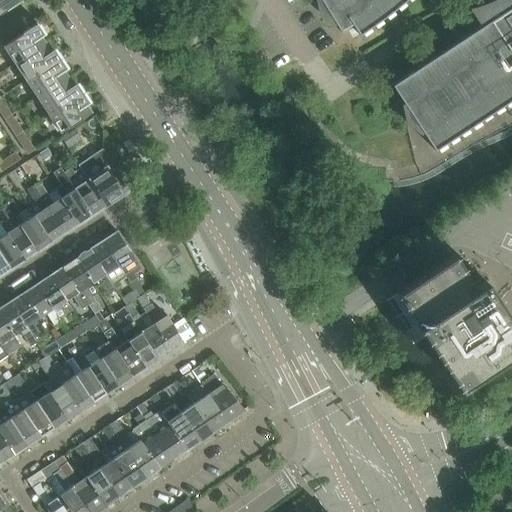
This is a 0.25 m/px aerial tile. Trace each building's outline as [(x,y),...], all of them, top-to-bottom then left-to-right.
[(0,0),(0,12),(19,0),(0,0)] [(511,0),(327,0),(334,10),(329,14),(334,22),(339,31),(340,31),(336,23),(346,16),(358,34),(372,25),(382,18),(394,8),(404,0),(485,0),(487,6),(471,9),(472,11),(473,11),(482,25),(391,85),(404,104),(408,101),(426,127),(421,130),(434,150),(511,98),(511,0)] [(36,23),(3,45),(15,63),(45,43),(40,35),(43,34),(36,23)] [(45,43),(15,63),(26,80),(59,58),(53,49),(51,51),(45,43)] [(63,69),(66,68),(59,58),(26,80),(37,97),(68,77),(63,69)] [(68,77),(37,97),(49,114),(82,92),(76,83),(73,84),(68,77)] [(86,103),(88,102),(82,92),(49,114),(60,132),(91,112),(86,103)] [(0,98),(0,113),(4,119),(11,115),(0,98)] [(11,115),(4,119),(15,136),(22,132),(11,115)] [(75,129),(61,139),(67,148),(81,139),(75,129)] [(22,132),(15,136),(27,154),(34,150),(22,132)] [(47,148),(41,152),(45,159),(52,155),(47,148)] [(0,162),(0,170),(1,172),(20,159),(15,152),(0,162)] [(79,168),(105,206),(124,193),(106,167),(96,174),(88,163),(88,164),(81,153),(73,158),(79,168)] [(133,179),(120,160),(119,158),(111,164),(125,185),(133,179)] [(26,162),(20,166),(26,174),(31,170),(26,162)] [(61,185),(54,190),(77,224),(90,215),(63,173),(60,168),(53,173),(61,185)] [(70,168),(63,173),(90,215),(105,206),(79,168),(73,172),(70,168)] [(38,192),(37,193),(63,233),(77,224),(54,190),(47,194),(41,184),(35,188),(38,192)] [(26,190),(35,203),(28,208),(50,242),(63,233),(37,193),(38,192),(35,188),(33,185),(26,190)] [(12,200),(6,204),(36,251),(50,242),(28,208),(20,213),(12,200)] [(0,209),(13,229),(5,233),(23,260),(36,251),(6,204),(0,207),(0,209)] [(0,254),(9,269),(23,260),(5,233),(1,226),(0,225),(0,254)] [(140,288),(140,284),(136,278),(137,278),(134,274),(142,269),(135,259),(116,231),(102,241),(126,277),(134,290),(138,296),(143,293),(140,288)] [(114,290),(122,285),(119,282),(126,277),(102,241),(89,250),(114,290)] [(95,288),(99,286),(106,296),(114,290),(89,250),(75,259),(95,288)] [(0,274),(9,269),(0,254),(0,274)] [(408,287),(397,294),(407,310),(418,326),(426,338),(441,360),(455,382),(461,390),(511,355),(511,319),(487,282),(478,288),(474,281),(456,255),(408,287)] [(75,259),(62,267),(87,305),(93,314),(101,309),(92,296),(98,293),(95,288),(75,259)] [(49,276),(65,301),(72,297),(81,309),(87,305),(62,267),(49,276)] [(72,311),(65,301),(49,276),(36,285),(59,320),(72,311)] [(36,285),(22,293),(39,318),(46,314),(53,325),(59,321),(59,320),(36,285)] [(138,296),(134,290),(121,299),(125,306),(130,303),(136,299),(139,297),(138,296)] [(43,338),(33,322),(39,318),(22,293),(9,302),(36,342),(43,338)] [(139,297),(136,299),(145,312),(152,323),(171,350),(184,342),(166,315),(160,318),(144,294),(139,297)] [(0,316),(13,336),(20,331),(30,347),(36,342),(9,302),(0,307),(0,316)] [(125,306),(123,307),(158,359),(171,350),(152,323),(145,312),(139,316),(130,303),(125,306)] [(132,337),(127,340),(145,367),(158,359),(123,307),(116,312),(132,337)] [(0,316),(0,345),(7,356),(20,347),(13,336),(0,316)] [(95,316),(81,324),(86,332),(97,324),(99,323),(98,321),(95,316)] [(99,323),(97,324),(108,340),(132,376),(145,367),(127,340),(121,344),(105,319),(99,323)] [(81,324),(67,333),(72,340),(86,332),(81,324)] [(67,333),(53,341),(58,349),(64,345),(71,341),(72,340),(67,333)] [(95,349),(101,358),(119,384),(132,376),(108,340),(95,349)] [(53,341),(40,350),(45,357),(47,356),(58,349),(53,341)] [(64,345),(81,371),(74,375),(91,402),(106,393),(82,357),(71,341),(64,345)] [(95,349),(82,357),(106,393),(119,384),(101,358),(95,349)] [(45,357),(44,358),(79,410),(91,402),(74,375),(66,363),(60,367),(57,362),(53,364),(47,356),(45,357)] [(42,383),(66,419),(79,410),(44,358),(37,362),(49,379),(42,383)] [(30,366),(17,374),(53,428),(66,419),(42,383),(30,366)] [(191,371),(226,421),(243,410),(221,384),(213,389),(198,366),(191,371)] [(184,376),(199,398),(193,403),(213,430),(226,421),(191,371),(184,376)] [(17,374),(10,379),(22,397),(17,400),(16,401),(40,436),(53,428),(17,374)] [(5,383),(0,386),(0,390),(0,391),(0,395),(0,404),(27,445),(40,436),(16,401),(17,400),(5,383)] [(170,384),(163,389),(199,440),(213,430),(193,403),(186,408),(170,384)] [(172,417),(166,421),(185,449),(199,440),(163,389),(157,393),(162,401),(172,417)] [(157,393),(150,398),(155,406),(162,401),(157,393)] [(0,432),(14,453),(27,445),(0,404),(0,432)] [(141,404),(136,407),(172,458),(185,449),(166,421),(164,422),(157,412),(152,415),(150,412),(148,413),(141,404)] [(129,411),(139,426),(133,431),(158,467),(172,458),(136,407),(129,411)] [(158,467),(133,431),(126,435),(116,420),(109,425),(145,477),(158,467)] [(113,446),(107,451),(131,486),(145,477),(109,425),(102,430),(113,446)] [(0,461),(1,462),(14,453),(0,432),(0,461)] [(89,438),(81,443),(118,495),(131,486),(107,451),(106,451),(104,448),(98,452),(89,438)] [(91,472),(85,477),(104,504),(118,495),(81,443),(74,448),(91,472)] [(61,456),(54,461),(89,511),(92,511),(104,504),(85,477),(78,481),(61,456)] [(89,511),(54,461),(40,470),(69,511),(89,511)] [(69,511),(40,470),(26,479),(48,511),(69,511)] [(0,490),(0,508),(1,508),(8,503),(0,490)] [(184,501),(169,511),(183,511),(189,508),(184,501)] [(1,508),(3,511),(14,511),(11,507),(8,503),(1,508)]
